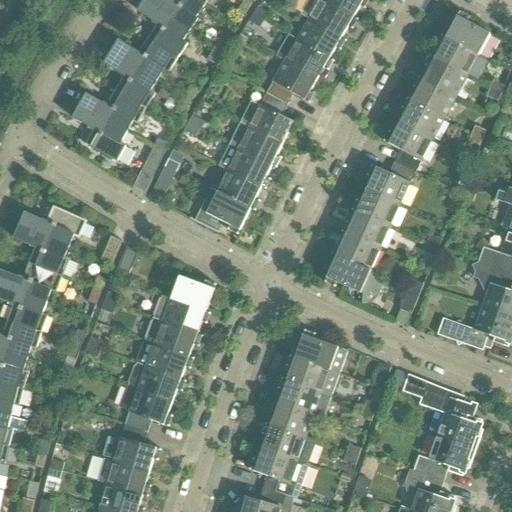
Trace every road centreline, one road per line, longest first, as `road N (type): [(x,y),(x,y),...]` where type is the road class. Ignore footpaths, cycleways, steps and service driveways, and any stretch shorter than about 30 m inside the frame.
road 1 (residential): [(271,283),(415,0)]
road 2 (residential): [(271,283),(15,136)]
road 3 (residential): [(511,387),(271,283)]
road 4 (residential): [(188,511),(271,283)]
road 5 (residential): [(15,136),(96,0)]
